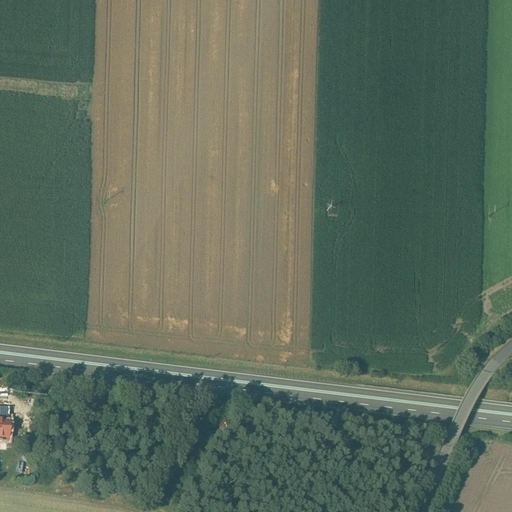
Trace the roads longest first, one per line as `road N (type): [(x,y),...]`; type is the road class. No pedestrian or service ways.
road 1 (trunk): [(0,353),(511,416)]
road 2 (unclassified): [(511,348),(469,397),(416,511)]
